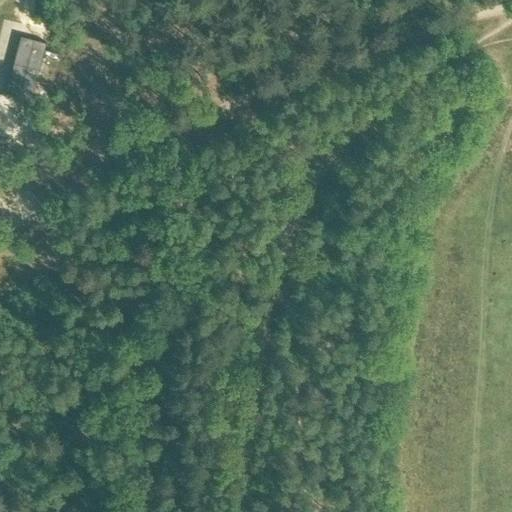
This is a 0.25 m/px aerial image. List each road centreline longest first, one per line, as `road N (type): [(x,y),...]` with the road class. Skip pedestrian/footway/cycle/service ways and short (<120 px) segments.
road 1 (track): [(511,19),(364,124),(311,192),(268,323),(248,447),(248,511)]
road 2 (track): [(225,107),(265,85),(511,7)]
